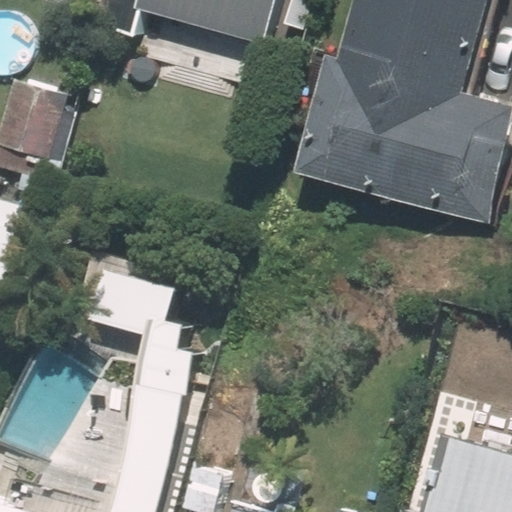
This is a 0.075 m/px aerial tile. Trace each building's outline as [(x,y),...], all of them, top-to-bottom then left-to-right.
[(115,0),(110,21),(146,32),(154,4),(278,39),(289,0),(115,0)] [(511,100),(476,91),(500,0),(365,0),(350,56),(340,53),(308,168),(497,220),(511,167),(511,100)] [(58,181),(78,109),(66,106),(69,95),(19,81),(3,139),(9,141),(3,165),(58,181)] [(0,198),(0,306),(3,308),(31,207),(0,198)] [(158,266),(150,302),(204,314),(212,278),(158,266)] [(204,397),(165,386),(156,415),(195,426),(204,397)] [(175,509),(194,437),(113,415),(94,487),(175,509)] [(420,511),(404,507),(402,511),(511,511),(511,450),(460,436),(438,511),(420,511)] [(200,467),(189,506),(208,511),(223,511),(233,476),(200,467)] [(44,511),(0,498),(0,511),(44,511)]
